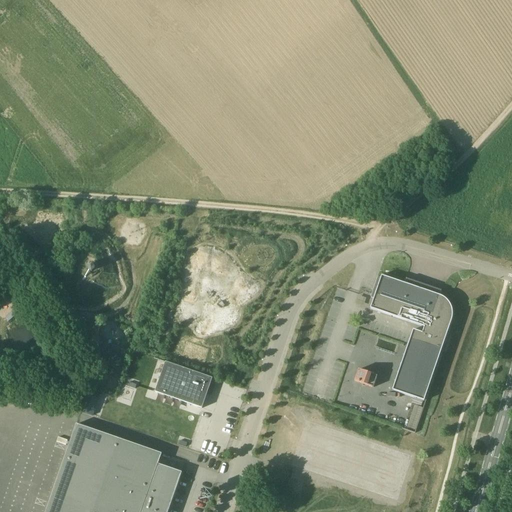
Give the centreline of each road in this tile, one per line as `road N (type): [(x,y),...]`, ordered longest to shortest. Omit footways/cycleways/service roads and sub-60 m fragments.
road 1 (unclassified): [(222,511),(281,337),(309,285),(378,242),(511,275)]
road 2 (track): [(0,195),(154,202),(375,227)]
road 3 (primary): [(476,511),(511,391)]
